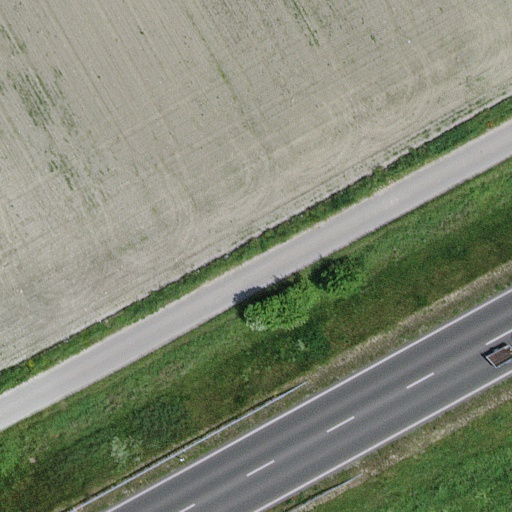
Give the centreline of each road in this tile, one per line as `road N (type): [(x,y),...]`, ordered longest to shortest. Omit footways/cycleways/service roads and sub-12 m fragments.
road 1 (track): [(511,136),(0,413)]
road 2 (secondary): [(182,511),(511,330)]
